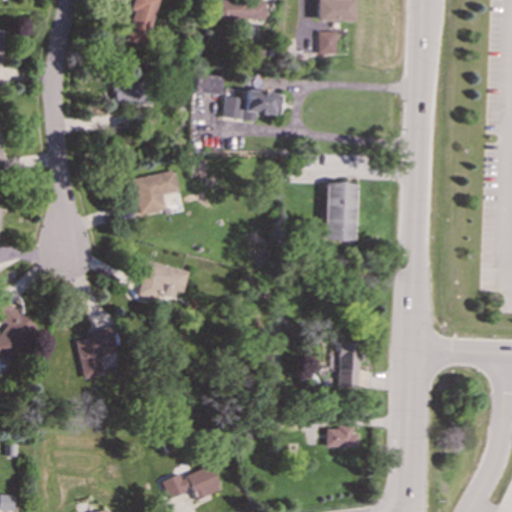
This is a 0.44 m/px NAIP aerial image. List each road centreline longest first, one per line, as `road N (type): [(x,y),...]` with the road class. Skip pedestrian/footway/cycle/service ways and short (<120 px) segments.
road 1 (tertiary): [(420,0),(402,511)]
road 2 (residential): [(70,0),(53,100),(67,251)]
road 3 (residential): [(506,355),(500,450),(467,511)]
